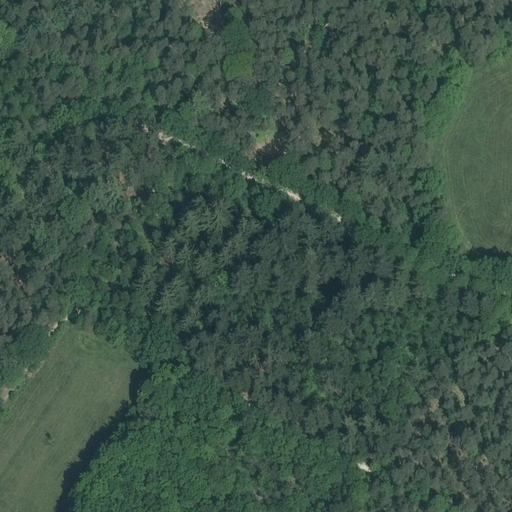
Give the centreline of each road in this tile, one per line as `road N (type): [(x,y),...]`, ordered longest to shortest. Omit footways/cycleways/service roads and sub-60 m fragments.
road 1 (track): [(179,153),(462,286),(511,297)]
road 2 (track): [(179,153),(133,131),(0,136)]
